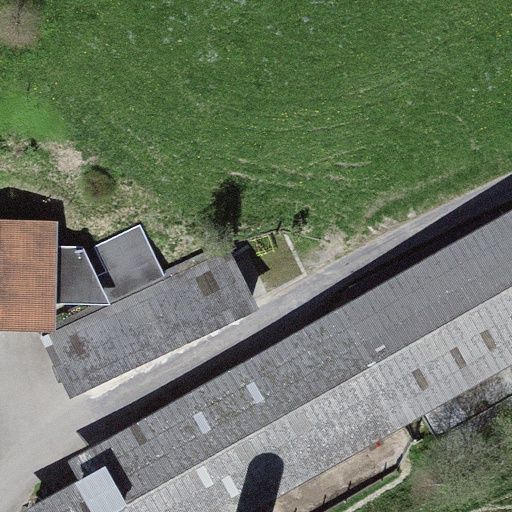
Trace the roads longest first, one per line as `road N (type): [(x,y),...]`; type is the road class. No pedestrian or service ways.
road 1 (unclassified): [(0,507),(511,201)]
road 2 (track): [(0,371),(37,386),(56,473)]
